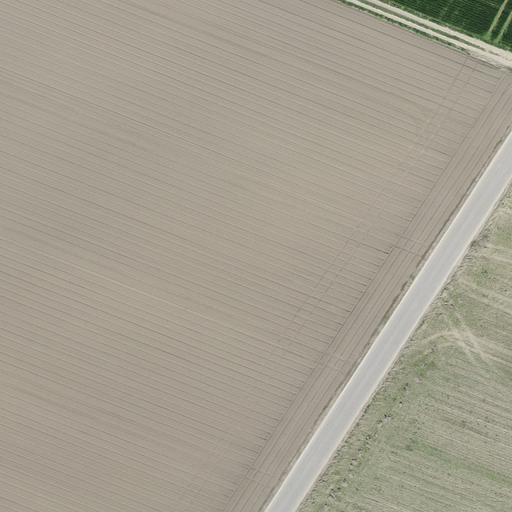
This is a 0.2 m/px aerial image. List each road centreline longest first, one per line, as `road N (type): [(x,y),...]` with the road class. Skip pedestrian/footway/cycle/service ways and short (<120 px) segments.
road 1 (tertiary): [(511,156),(279,511)]
road 2 (track): [(360,0),(511,59)]
